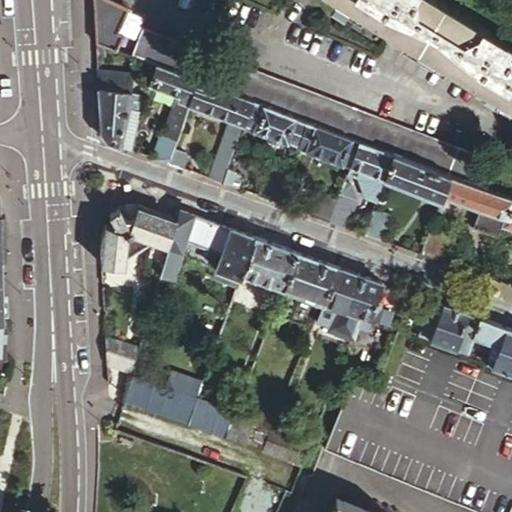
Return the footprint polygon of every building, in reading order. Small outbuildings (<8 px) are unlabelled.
[(93,0),(95,41),(108,46),(117,50),(124,33),(119,31),(129,10),(127,5),(116,0),(93,0)] [(511,111),(511,45),(439,0),(340,0),(390,31),(387,34),(511,111)] [(141,16),(129,10),(119,31),(124,33),(132,37),(141,16)] [(142,26),(131,55),(156,64),(156,63),(198,78),(252,99),(309,120),(358,139),(392,153),(450,174),(487,188),(497,161),(210,52),(209,55),(206,54),(204,53),(203,52),(202,50),(201,49),(200,49),(142,26)] [(108,46),(95,41),(96,54),(104,57),(108,46)] [(156,63),(156,64),(149,82),(179,93),(176,101),(175,100),(173,104),(163,133),(160,132),(151,157),(167,163),(173,147),(189,104),(198,78),(156,63)] [(107,141),(131,150),(140,110),(129,107),(132,92),(130,91),(132,73),(97,69),(100,132),(107,141)] [(252,99),(198,78),(189,104),(229,118),(237,121),(232,136),(224,133),(208,178),(222,182),(227,167),(243,123),(252,99)] [(148,86),(146,94),(173,104),(175,100),(176,101),(179,93),(149,82),(148,86)] [(145,95),(132,92),(129,107),(140,110),(141,110),(145,95)] [(309,120),(252,99),(243,123),(253,127),(252,128),(300,146),(309,120)] [(237,121),(229,118),(224,133),(232,136),(237,121)] [(358,139),(309,120),(300,146),(350,164),(358,139)] [(392,153),(358,139),(350,164),(377,175),(370,195),(376,197),(384,177),(392,153)] [(184,151),(173,147),(167,163),(183,168),(185,158),(186,156),(186,155),(185,152),(184,151)] [(450,174),(392,153),(384,177),(441,199),(450,174)] [(377,175),(350,164),(347,172),(364,178),(370,195),(377,175)] [(258,195),(279,203),(290,173),(268,165),(258,195)] [(241,172),(227,167),(222,182),(237,188),(240,178),(241,175),(241,174),(241,172)] [(511,197),(487,188),(450,174),(441,199),(435,214),(443,217),(450,200),(449,195),(479,207),(473,224),(498,234),(502,222),(511,225),(511,197)] [(329,221),(338,197),(320,190),(311,214),(329,221)] [(329,221),(347,227),(356,203),(338,197),(329,221)] [(169,246),(177,217),(137,204),(133,216),(125,217),(119,207),(109,214),(114,223),(111,225),(105,222),(103,228),(101,236),(100,241),(100,246),(100,248),(100,251),(101,263),(126,266),(127,255),(128,244),(140,236),(151,240),(169,246)] [(180,209),(177,217),(169,246),(161,274),(176,279),(184,250),(181,249),(186,234),(202,240),(209,219),(180,209)] [(389,216),(372,209),(363,233),(381,239),(389,216)] [(254,235),(220,223),(215,237),(218,238),(225,241),(215,267),(239,276),(241,271),(254,235)] [(459,237),(431,226),(420,254),(448,264),(459,237)] [(295,250),(254,235),(241,271),(283,285),(295,250)] [(128,244),(127,255),(151,240),(140,236),(128,244)] [(208,264),(214,266),(215,267),(225,241),(218,238),(208,264)] [(309,333),(322,299),(335,264),(295,250),(283,285),(306,294),(303,304),(308,305),(300,329),(309,333)] [(382,281),(335,264),(322,299),(364,314),(361,321),(367,323),(369,317),(375,301),(382,281)] [(215,267),(214,266),(208,274),(236,285),(239,276),(215,267)] [(375,301),(369,317),(384,321),(387,313),(378,310),(381,302),(375,301)] [(429,337),(456,347),(469,312),(442,302),(429,337)] [(490,349),(496,351),(506,325),(469,312),(456,347),(466,351),(472,334),(492,342),(490,349)] [(4,352),(5,320),(2,320),(0,319),(0,389),(4,391),(11,358),(4,352)] [(511,327),(506,325),(496,351),(493,360),(488,359),(485,366),(511,376),(511,327)] [(107,364),(132,372),(135,360),(140,345),(105,335),(107,364)] [(204,377),(175,367),(169,384),(199,394),(204,377)] [(511,511),(511,435),(355,371),(324,447),(484,511),(511,511)] [(188,422),(197,396),(141,376),(132,402),(188,422)] [(197,396),(188,422),(207,429),(216,402),(197,396)] [(234,413),(225,436),(262,449),(271,427),(274,419),(237,404),(234,413)] [(225,436),(234,413),(220,407),(210,430),(225,436)] [(282,431),(271,427),(262,449),(299,463),(308,441),(297,437),(297,435),(283,430),(282,431)] [(278,505),(285,489),(246,475),(237,495),(252,501),(255,495),(278,505)] [(478,511),(426,493),(419,511),(478,511)] [(338,511),(343,501),(336,498),(333,505),(330,511),(338,511)] [(370,511),(353,505),(343,501),(338,511),(370,511)]
